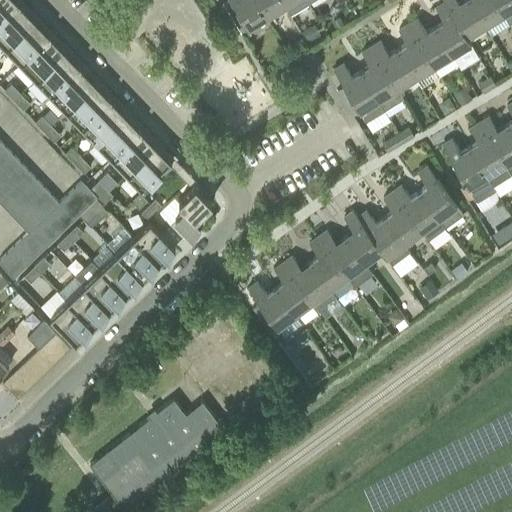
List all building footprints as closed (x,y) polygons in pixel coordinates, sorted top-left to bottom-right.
[(18,0),(0,0),(0,20),(19,2),(18,1),(19,0),(18,0)] [(227,0),(224,2),(241,31),(267,16),(257,0),(227,0)] [(257,0),(267,16),(285,5),(282,0),(257,0)] [(282,0),(285,5),(290,14),(309,2),(307,0),(282,0)] [(445,20),(435,25),(453,54),(472,42),(467,35),(467,36),(445,0),(436,6),(445,20)] [(444,0),(445,0),(467,36),(467,35),(485,24),(470,0),(461,0),(459,1),(458,0),(444,0)] [(470,0),(485,24),(486,24),(492,34),(510,23),(495,0),(470,0)] [(511,0),(495,0),(510,23),(511,21),(511,0)] [(39,14),(33,8),(29,11),(21,3),(21,4),(19,2),(0,20),(0,39),(6,46),(39,14)] [(45,20),(39,14),(6,46),(21,61),(51,35),(50,34),(51,33),(41,23),(45,20)] [(344,23),(341,16),(333,21),(336,27),(344,23)] [(453,54),(435,25),(426,31),(418,17),(409,23),(434,65),(453,54)] [(311,44),(321,38),(312,23),(302,30),(311,44)] [(434,65),(409,23),(399,28),(408,42),(398,48),(416,76),(434,65)] [(36,77),(70,45),(64,39),(60,43),(52,35),(51,35),(21,61),(36,77)] [(416,76),(398,48),(389,53),(381,39),(372,45),(397,87),(398,87),(416,76)] [(293,56),(302,50),(297,40),(287,46),(293,56)] [(83,60),(70,45),(36,77),(52,93),(81,66),(81,65),(79,64),(83,60)] [(371,64),(361,70),(385,109),(404,98),(398,87),(397,87),(372,45),(362,51),(371,64)] [(334,68),(360,110),(366,120),(385,109),(361,70),(352,75),(344,62),(334,68)] [(67,109),(100,77),(94,71),(90,75),(82,66),(82,67),(81,66),(52,93),(67,109)] [(479,82),(485,92),(497,84),(491,75),(479,82)] [(102,87),(106,83),(100,77),(67,109),(82,125),(111,97),(109,96),(110,95),(102,87)] [(5,89),(14,99),(21,92),(12,82),(5,89)] [(461,105),(472,98),(465,85),(453,92),(461,105)] [(21,92),(14,99),(23,109),(31,101),(21,92)] [(439,102),(445,113),(456,106),(450,96),(439,102)] [(82,125),(97,141),(130,109),(125,103),(121,106),(113,98),(112,99),(111,97),(82,125)] [(132,119),(136,115),(130,109),(97,141),(112,157),(141,129),(140,127),(132,119)] [(52,124),(43,114),(35,121),(45,131),(52,124)] [(511,173),(511,172),(511,131),(507,123),(497,128),(489,115),(480,120),(511,173)] [(493,184),(511,173),(480,120),(471,126),(479,140),(470,145),(493,184)] [(54,141),(62,134),(52,124),(45,131),(54,141)] [(398,131),(405,141),(415,135),(409,125),(398,131)] [(161,141),(155,134),(151,138),(143,130),(142,130),(141,129),(112,157),(128,172),(161,141)] [(389,151),(405,141),(398,131),(383,140),(389,151)] [(442,143),(474,196),(493,184),(470,145),(461,151),(452,137),(442,143)] [(166,147),(167,147),(161,141),(128,172),(143,189),(151,181),(152,182),(162,172),(162,171),(171,162),(176,158),(166,147)] [(65,152),(75,162),(82,155),(72,145),(65,152)] [(0,151),(0,166),(14,153),(6,146),(0,151)] [(0,170),(6,176),(21,161),(14,153),(0,166),(0,170)] [(82,155),(75,162),(84,172),(91,165),(82,155)] [(13,184),(29,169),(21,161),(6,176),(13,184)] [(439,217),(440,217),(446,225),(464,212),(428,164),(419,171),(428,184),(420,190),(439,217)] [(13,184),(21,192),(36,177),(29,169),(13,184)] [(6,176),(0,181),(0,196),(13,184),(6,176)] [(21,192),(28,200),(44,185),(36,177),(21,192)] [(82,179),(75,186),(90,203),(98,195),(91,187),(82,179)] [(91,187),(98,195),(107,187),(99,179),(91,187)] [(198,181),(193,186),(179,200),(184,206),(175,215),(177,217),(161,231),(173,243),(188,229),(193,234),(205,213),(202,210),(211,201),(206,195),(210,192),(199,180),(198,181)] [(422,230),(439,217),(420,190),(411,196),(401,183),(393,190),(422,230)] [(13,184),(0,196),(0,201),(5,207),(21,192),(13,184)] [(28,200),(36,208),(52,193),(44,185),(28,200)] [(90,203),(75,186),(67,194),(82,210),(87,206),(90,203)] [(98,195),(105,202),(113,194),(107,187),(98,195)] [(405,242),(422,230),(393,190),(384,196),(393,209),(385,216),(405,242)] [(149,200),(140,191),(132,200),(140,208),(149,200)] [(5,207),(13,215),(28,200),(21,192),(5,207)] [(59,201),(52,193),(36,208),(44,216),(59,201)] [(82,210),(67,194),(59,201),(75,217),(82,210)] [(94,213),(105,202),(98,195),(90,203),(87,206),(94,213)] [(155,197),(142,211),(148,217),(162,204),(155,197)] [(36,208),(28,200),(13,215),(21,223),(36,208)] [(44,247),(75,217),(59,201),(44,216),(28,231),(44,247)] [(36,208),(21,223),(28,231),(44,216),(36,208)] [(358,215),(353,209),(344,216),(354,229),(345,235),(365,262),(382,249),(383,249),(358,215)] [(405,242),(385,216),(376,222),(366,209),(358,215),(383,249),(382,249),(401,274),(418,262),(410,250),(405,242)] [(175,246),(173,243),(161,231),(150,219),(133,236),(158,262),(159,261),(167,254),(168,255),(167,256),(168,257),(175,246)] [(77,224),(67,233),(74,240),(84,231),(77,224)] [(365,262),(345,235),(336,241),(327,228),(318,235),(348,274),(355,285),(373,273),(365,262)] [(44,247),(28,231),(21,238),(36,254),(44,247)] [(64,250),(74,240),(67,233),(58,243),(64,250)] [(331,287),(348,274),(318,235),(309,241),(319,254),(311,260),(330,287),(331,287)] [(152,273),(158,262),(133,236),(117,252),(142,278),(142,277),(150,270),(152,271),(151,272),(152,273)] [(36,254),(21,238),(13,245),(29,261),(36,254)] [(29,261),(13,245),(6,252),(22,268),(29,261)] [(22,268),(6,252),(0,257),(0,261),(13,277),(22,268)] [(142,278),(117,252),(100,267),(125,294),(126,293),(134,285),(135,287),(134,288),(135,289),(142,278)] [(330,287),(311,260),(302,267),(292,254),(284,260),(318,307),(336,294),(331,287),(330,287)] [(44,255),(34,265),(41,272),(50,262),(44,255)] [(119,305),(125,294),(100,267),(92,259),(75,275),(109,310),(109,309),(117,301),(119,302),(118,304),(119,305)] [(284,280),(276,286),(303,322),(320,310),(318,307),(284,260),(275,267),(284,280)] [(424,266),(429,272),(436,267),(431,261),(424,266)] [(461,262),(451,269),(458,278),(468,271),(461,262)] [(41,272),(34,265),(24,274),(31,281),(41,272)] [(109,310),(75,275),(83,283),(67,299),(92,326),(93,325),(101,317),(102,318),(101,320),(102,321),(109,310)] [(419,287),(427,298),(439,290),(431,278),(419,287)] [(303,322),(276,286),(267,293),(257,280),(248,287),(259,301),(253,306),(271,331),(277,327),(284,336),(303,322)] [(50,315),(75,342),(84,333),(86,334),(85,336),(86,337),(92,326),(67,299),(50,315)] [(395,324),(405,317),(397,307),(387,314),(395,324)] [(45,319),(27,336),(38,347),(47,339),(56,330),(45,319)] [(7,324),(0,332),(8,339),(16,332),(14,330),(7,324)] [(56,330),(47,339),(62,355),(71,346),(56,330)] [(8,339),(0,332),(0,346),(1,347),(8,339)] [(47,339),(38,347),(53,363),(62,355),(47,339)] [(38,347),(29,356),(45,372),(53,363),(38,347)] [(0,373),(9,365),(0,355),(0,373)] [(29,356),(21,364),(36,380),(45,372),(29,356)] [(21,364),(12,373),(27,389),(36,380),(21,364)] [(27,389),(12,373),(3,381),(18,397),(27,389)] [(127,510),(228,432),(202,399),(186,412),(174,397),(90,463),(127,510)] [(111,492),(103,497),(113,511),(123,511),(125,511),(111,492)]
